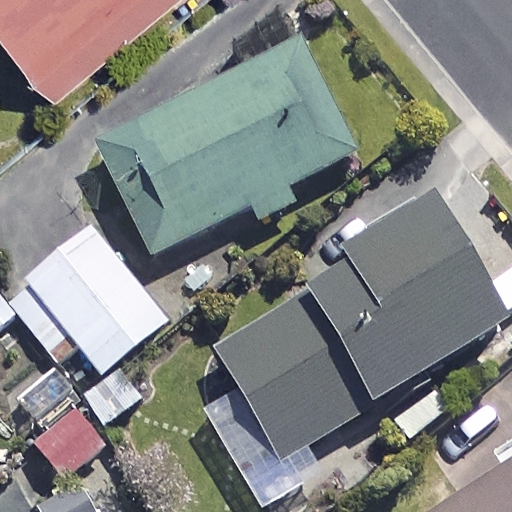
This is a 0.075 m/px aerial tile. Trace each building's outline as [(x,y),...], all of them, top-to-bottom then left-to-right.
[(187,0),(0,0),(0,26),(64,103),(187,0)] [(366,172),(310,59),(105,160),(161,273),(366,172)] [(205,416),(250,499),(511,356),(511,334),(446,214),(363,259),(368,268),(343,282),(350,294),(225,362),(243,396),(205,416)] [(58,371),(64,378),(85,360),(112,392),(179,335),(97,237),(8,312),(58,371)] [(64,378),(58,371),(14,408),(45,444),(89,407),(64,378)] [(113,461),(82,421),(41,452),(71,493),(113,461)] [(95,511),(85,495),(57,511),(95,511)] [(511,511),(511,497),(487,511),(511,511)]
